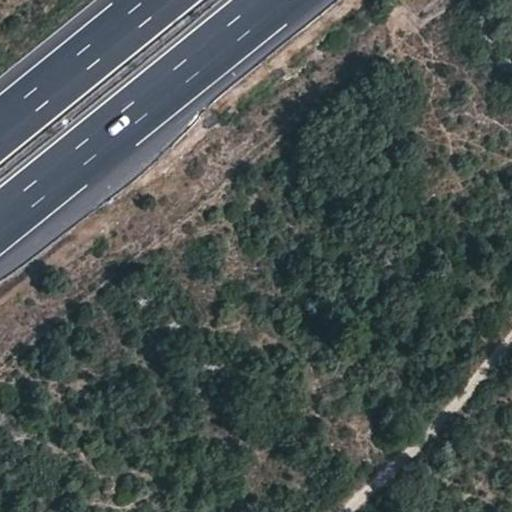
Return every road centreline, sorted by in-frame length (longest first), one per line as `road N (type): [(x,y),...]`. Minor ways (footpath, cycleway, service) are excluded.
road 1 (motorway): [(0,218),(269,0)]
road 2 (track): [(511,347),(347,511)]
road 3 (motorway): [(158,0),(0,127)]
